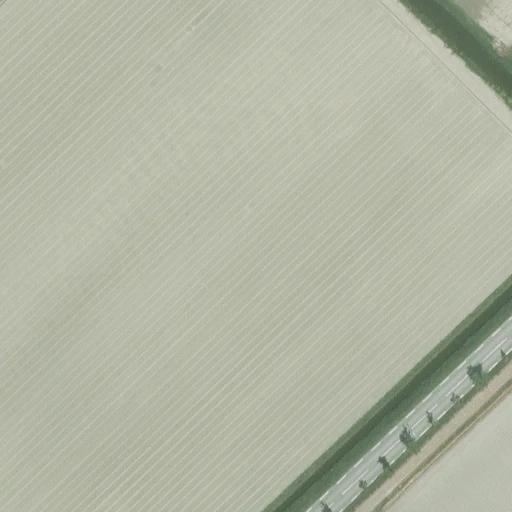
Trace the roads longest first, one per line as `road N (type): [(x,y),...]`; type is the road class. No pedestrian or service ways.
road 1 (tertiary): [(326,511),(511,335)]
road 2 (track): [(387,0),(511,125)]
